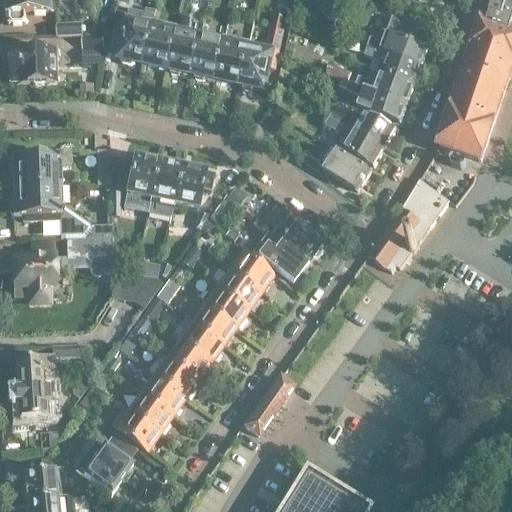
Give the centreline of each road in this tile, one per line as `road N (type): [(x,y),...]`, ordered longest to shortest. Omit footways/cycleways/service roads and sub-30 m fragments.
road 1 (residential): [(365,243),(254,155),(90,120),(0,120)]
road 2 (residential): [(365,243),(171,511)]
road 3 (residential): [(476,0),(419,158),(365,243)]
